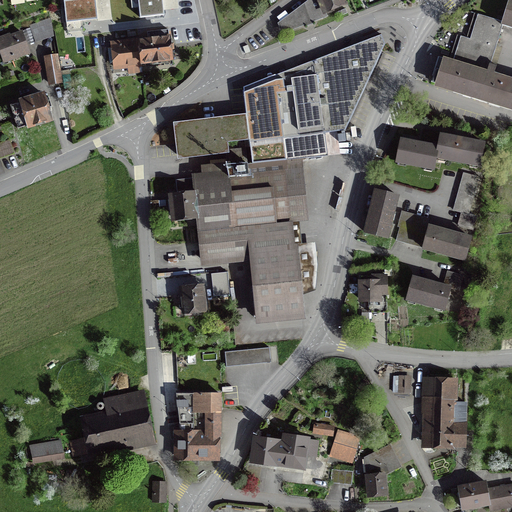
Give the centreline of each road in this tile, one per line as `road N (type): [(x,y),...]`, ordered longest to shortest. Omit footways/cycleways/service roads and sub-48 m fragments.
road 1 (residential): [(136,127),(166,455),(178,484),(200,502)]
road 2 (tertiary): [(316,336),(360,172),(421,26)]
road 3 (residential): [(211,488),(272,501),(434,508)]
road 4 (residential): [(221,77),(378,17),(421,26)]
road 5 (tertiary): [(211,488),(261,401),(316,336)]
road 6 (residential): [(360,350),(429,479),(434,508)]
road 7 (residential): [(360,350),(433,361),(511,358)]
road 8 (residential): [(0,187),(136,127)]
